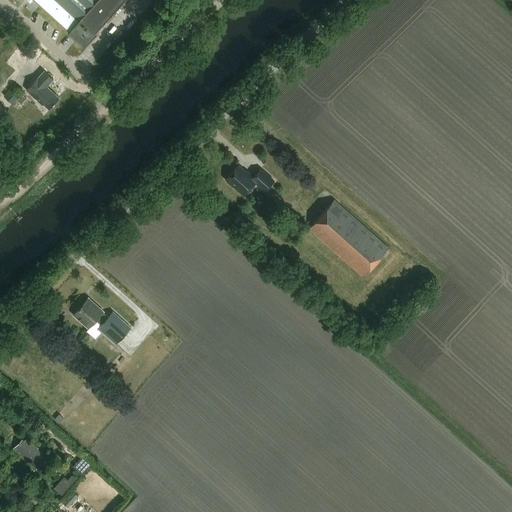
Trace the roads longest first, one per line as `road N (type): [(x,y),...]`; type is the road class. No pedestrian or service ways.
road 1 (unclassified): [(0,329),(345,0)]
road 2 (track): [(0,203),(32,182),(223,0)]
road 3 (unclassified): [(0,2),(115,103)]
